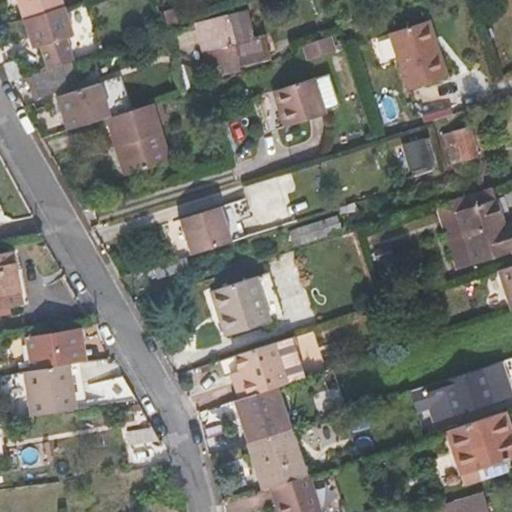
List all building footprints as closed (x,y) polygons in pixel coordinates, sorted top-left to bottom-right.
[(17,0),(25,21),(66,8),(63,0),(17,0)] [(34,48),(42,46),(49,69),(59,65),(75,60),(67,37),(75,35),(66,8),(25,21),(34,48)] [(183,23),(178,8),(166,12),(171,26),(183,23)] [(238,67),(237,62),(266,56),(263,40),(251,42),(245,14),(197,24),(205,64),(220,61),(221,70),(238,67)] [(165,30),(161,18),(152,20),(156,33),(165,30)] [(387,34),(406,92),(445,80),(425,22),(387,34)] [(312,57),(338,48),(333,32),(307,41),(312,57)] [(19,62),(8,65),(13,80),(24,77),(19,62)] [(38,95),(66,86),(59,65),(49,69),(31,75),(38,95)] [(289,129),(330,116),(317,78),(280,90),(288,112),(284,113),(289,129)] [(96,83),(57,96),(68,130),(108,117),(96,83)] [(152,106),(109,120),(118,148),(124,146),(133,173),(171,161),(152,106)] [(442,135),(451,164),(477,156),(468,127),(442,135)] [(429,135),(402,143),(410,169),(437,161),(429,135)] [(118,148),(128,175),(133,173),(124,146),(118,148)] [(502,225),(493,199),(453,212),(471,265),(511,251),(511,229),(504,232),(502,225)] [(245,215),(240,201),(216,209),(228,243),(243,238),(236,218),(245,215)] [(216,209),(176,221),(186,256),(228,243),(216,209)] [(455,270),(471,265),(453,212),(438,217),(455,270)] [(300,243),(341,230),(336,214),(296,227),(300,243)] [(511,229),(510,222),(502,225),(504,232),(511,229)] [(13,271),(9,251),(0,252),(0,308),(20,305),(13,271)] [(155,277),(185,267),(182,257),(152,267),(155,277)] [(511,264),(498,269),(511,310),(511,264)] [(30,303),(24,268),(13,271),(20,305),(30,303)] [(281,317),(266,273),(253,277),(267,323),(281,317)] [(211,290),(225,335),(267,323),(253,277),(211,290)] [(85,361),(79,332),(71,333),(77,362),(80,362),(85,361)] [(71,333),(26,341),(31,370),(71,363),(77,362),(71,333)] [(239,378),(232,381),(238,399),(274,387),(285,384),(301,379),(287,337),(271,342),(232,355),(236,371),(239,378)] [(87,406),(80,362),(77,362),(71,363),(78,408),(87,406)] [(509,396),(498,362),(479,368),(490,402),(509,396)] [(31,370),(25,371),(32,415),(78,408),(71,363),(31,370)] [(312,387),(344,376),(342,366),(309,376),(312,387)] [(450,415),(490,402),(479,368),(421,387),(424,397),(443,391),(450,415)] [(236,371),(230,374),(232,381),(239,378),(236,371)] [(121,376),(92,382),(97,405),(134,398),(121,376)] [(238,399),(235,400),(248,442),(286,430),(274,387),(238,399)] [(507,428),(503,413),(496,415),(500,430),(507,428)] [(496,415),(446,431),(450,446),(500,430),(496,415)] [(152,427),(126,433),(129,445),(160,440),(152,427)] [(509,435),(507,428),(500,430),(502,437),(509,435)] [(286,430),(248,442),(262,489),(266,488),(303,476),(304,475),(289,429),(286,430)] [(511,443),(509,435),(502,437),(500,430),(450,446),(460,474),(511,457),(511,443)] [(303,476),(266,488),(271,503),(308,492),(303,476)] [(489,511),(483,491),(453,500),(457,511),(489,511)] [(313,511),(308,492),(271,503),(273,511),(313,511)] [(152,497),(154,509),(165,508),(163,495),(152,497)] [(444,511),(457,511),(453,500),(442,504),(444,511)]
